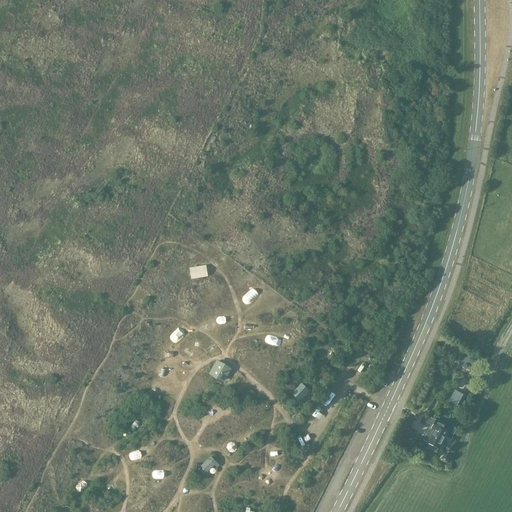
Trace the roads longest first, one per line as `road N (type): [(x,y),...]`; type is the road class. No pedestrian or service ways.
road 1 (secondary): [(335,511),(421,330),(454,237),(478,101),(478,0)]
road 2 (track): [(371,511),(398,471),(414,467),(448,478),(511,327)]
